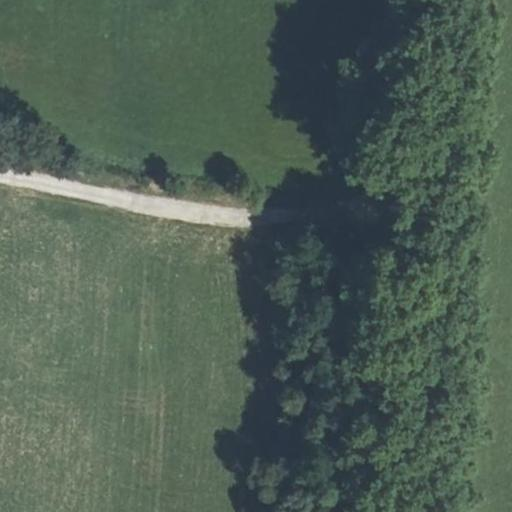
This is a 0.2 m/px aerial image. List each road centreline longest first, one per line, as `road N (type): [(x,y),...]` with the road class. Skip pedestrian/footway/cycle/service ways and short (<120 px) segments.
road 1 (tertiary): [(386,511),(406,0)]
road 2 (track): [(398,192),(271,225),(0,180)]
